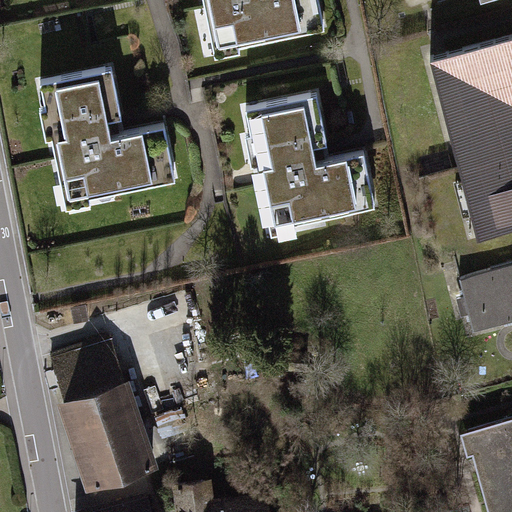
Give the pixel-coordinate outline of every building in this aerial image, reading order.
[(203,0),(204,2),(216,51),(321,28),(314,0),(203,0)] [(511,41),(427,65),(476,241),(511,231),(511,41)] [(114,63),(37,80),(64,208),(180,183),(167,125),(142,130),(130,133),(118,135),(115,123),(126,117),(114,63)] [(320,95),(248,111),(274,225),(377,201),(366,153),(348,157),(337,160),(321,164),(317,147),(332,144),(320,95)] [(511,263),(458,276),(473,332),(511,321),(511,263)] [(112,334),(43,354),(56,397),(65,428),(85,493),(154,472),(134,408),(124,375),(112,334)] [(486,511),(511,511),(511,416),(464,430),(486,511)] [(270,511),(268,492),(216,499),(213,478),(172,483),(175,511),(270,511)] [(152,511),(147,497),(101,511),(152,511)]
